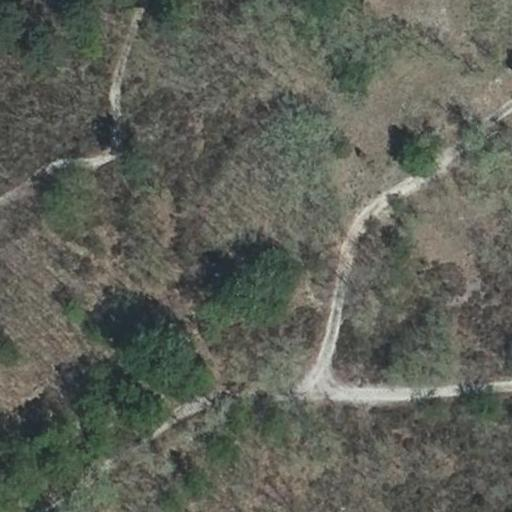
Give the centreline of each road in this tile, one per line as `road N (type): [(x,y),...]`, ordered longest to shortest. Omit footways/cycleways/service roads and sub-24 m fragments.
road 1 (track): [(511,386),(193,406),(113,463),(22,511)]
road 2 (track): [(302,395),(327,354),(348,232),(511,107)]
